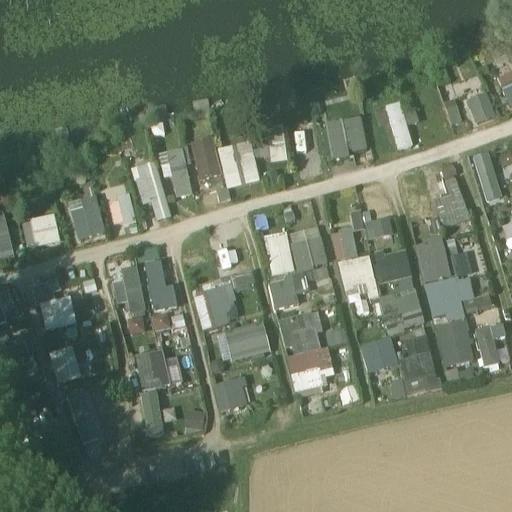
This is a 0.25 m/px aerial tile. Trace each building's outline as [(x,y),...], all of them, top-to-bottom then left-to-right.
[(511,73),(495,78),(504,109),(511,106),(511,73)] [(474,129),(495,120),(483,94),(462,103),(474,129)] [(442,107),(449,127),(460,123),(453,103),(442,107)] [(398,105),(384,108),(395,153),(410,149),(405,127),(416,124),(413,111),(400,114),(398,105)] [(325,159),(363,157),(360,122),(323,124),(325,159)] [(279,127),(263,129),(268,166),(284,164),(279,127)] [(198,182),(220,176),(210,138),(188,144),(198,182)] [(226,192),(257,183),(247,144),(215,153),(226,192)] [(511,144),(488,150),(496,179),(511,175),(511,144)] [(170,178),(173,200),(189,197),(182,149),(157,153),(161,179),(170,178)] [(481,204),(499,200),(489,154),(471,158),(481,204)] [(128,169),(139,205),(149,202),(155,222),(169,218),(152,162),(128,169)] [(435,184),(453,181),(451,166),(432,169),(435,184)] [(419,174),(396,180),(404,211),(428,204),(419,174)] [(202,181),(204,204),(225,202),(223,179),(202,181)] [(442,183),(444,201),(436,202),(439,228),(461,225),(456,181),(442,183)] [(64,204),(75,242),(103,233),(92,196),(64,204)] [(127,196),(106,202),(114,230),(135,224),(127,196)] [(330,234),(334,263),(354,260),(351,244),(394,238),(391,220),(361,224),(359,213),(348,214),(350,231),(330,234)] [(0,216),(0,259),(14,255),(3,215),(0,216)] [(21,221),(25,248),(58,243),(54,217),(21,221)] [(304,284),(328,279),(317,230),(286,237),(285,234),(262,238),(271,281),(267,282),(273,310),(308,303),(304,284)] [(469,279),(448,282),(442,240),(416,244),(429,326),(459,321),(458,315),(489,310),(487,298),(472,300),(469,279)] [(201,244),(180,246),(181,254),(202,252),(201,244)] [(138,254),(141,265),(158,261),(156,250),(138,254)] [(390,402),(435,393),(407,251),(372,258),(379,294),(376,295),(384,335),(412,329),(414,341),(403,343),(406,361),(398,363),(402,382),(387,385),(390,402)] [(467,255),(452,256),(453,279),(469,278),(467,255)] [(341,292),(372,288),(368,259),(337,263),(341,292)] [(160,263),(143,265),(148,313),(177,310),(175,288),(163,290),(160,263)] [(130,320),(145,316),(133,269),(118,273),(121,283),(111,285),(116,306),(126,303),(130,320)] [(229,286),(200,294),(209,330),(239,322),(236,310),(246,308),(244,302),(256,299),(250,273),(227,279),(229,286)] [(43,334),(75,326),(67,295),(60,297),(56,280),(30,287),(43,334)] [(2,313),(14,308),(6,286),(0,288),(0,327),(6,325),(2,313)] [(322,334),(316,312),(277,322),(286,356),(318,348),(315,336),(322,334)] [(153,331),(169,331),(169,315),(152,315),(153,331)] [(144,334),(140,318),(126,322),(130,338),(144,334)] [(222,365),(269,353),(261,323),(214,336),(222,365)] [(443,370),(473,362),(463,323),(433,330),(443,370)] [(503,327),(474,331),(480,370),(501,367),(497,341),(505,340),(503,327)] [(366,375),(395,368),(388,340),(359,347),(366,375)] [(46,356),(56,387),(80,379),(70,348),(46,356)] [(137,394),(167,391),(163,353),(133,356),(137,394)] [(320,390),(318,372),(329,370),(327,353),(286,358),(290,394),(320,390)] [(211,375),(213,384),(244,378),(242,369),(211,375)] [(446,385),(471,385),(471,373),(446,373),(446,385)] [(213,385),(217,413),(246,408),(242,380),(213,385)] [(158,394),(139,396),(142,440),(160,438),(158,394)] [(187,413),(185,431),(203,432),(204,415),(187,413)]
